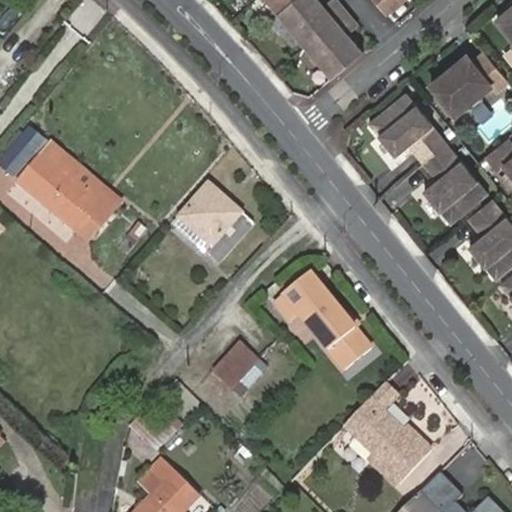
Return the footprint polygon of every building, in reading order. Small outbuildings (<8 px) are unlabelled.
[(267,0),(333,78),(363,52),(348,34),(359,25),(337,0),(331,0),(325,6),(319,0),(267,0)] [(374,0),(387,15),(405,0),(374,0)] [(511,8),(498,20),(511,37),(511,8)] [(468,55),(431,85),(457,115),(493,87),(497,92),(509,82),(484,51),(473,61),(468,55)] [(410,146),(424,163),(448,143),(407,93),(370,124),(397,156),(410,146)] [(45,140),(29,126),(0,162),(0,163),(15,176),(45,140)] [(511,142),(509,138),(485,157),(497,171),(505,165),(511,173),(511,142)] [(51,142),(42,153),(98,199),(75,227),(89,239),(122,201),(51,142)] [(448,143),(424,163),(438,180),(425,191),(452,224),(489,193),(448,143)] [(98,199),(42,153),(19,180),(75,227),(98,199)] [(215,245),(209,253),(221,263),(254,223),(210,185),(183,217),(215,245)] [(511,221),(493,199),(469,218),(483,236),(470,247),(496,279),(511,266),(511,221)] [(176,224),(209,253),(215,245),(183,217),(176,224)] [(285,296),(302,317),(346,373),(372,352),(312,275),(285,296)] [(511,276),(501,285),(511,297),(511,276)] [(290,327),(302,317),(285,296),(274,305),(290,327)] [(212,370),(240,396),(269,365),(240,339),(212,370)] [(395,392),(383,380),(353,411),(410,466),(431,446),(416,431),(411,437),(403,429),(382,407),(395,392)] [(145,436),(165,416),(153,403),(132,424),(145,436)] [(410,466),(353,411),(342,423),(353,434),(359,428),(378,447),(372,452),(368,457),(394,483),(410,466)] [(409,424),(403,429),(411,437),(416,431),(409,424)] [(353,434),(372,452),(378,447),(359,428),(353,434)] [(155,494),(137,511),(182,511),(200,495),(177,472),(164,460),(142,481),(155,494)] [(463,492),(439,468),(426,481),(450,504),(455,500),(463,492)] [(458,511),(450,504),(426,481),(395,511),(458,511)] [(468,511),(504,511),(487,495),(468,511)] [(468,511),(455,500),(450,504),(458,511),(468,511)]
